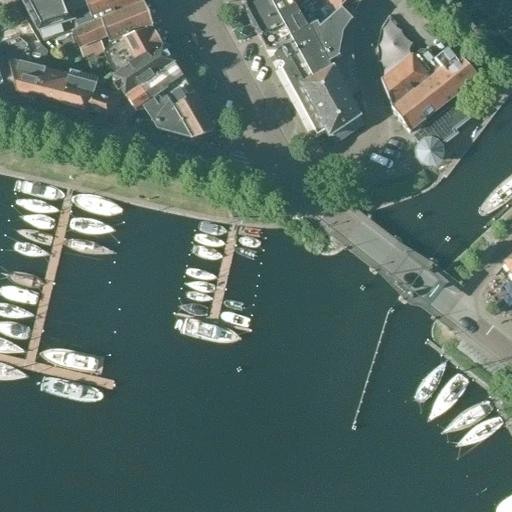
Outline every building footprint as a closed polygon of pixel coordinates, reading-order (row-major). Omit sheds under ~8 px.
[(71,33),(73,32),(78,30),(65,0),(25,0),(23,1),(44,43),(55,39),(71,33)] [(65,0),(78,30),(73,32),(93,24),(143,5),(141,0),(65,0)] [(244,0),(241,6),(266,52),(277,52),(282,50),(287,60),(282,63),(278,70),(315,140),(326,132),(329,138),(359,117),(349,98),(360,91),(354,64),(353,55),(353,34),(358,16),(357,15),(371,0),(348,0),(313,35),(292,0),(244,0)] [(292,0),(313,35),(348,0),(292,0)] [(511,7),(505,0),(469,0),(501,33),(511,22),(511,7)] [(18,3),(4,8),(9,24),(23,19),(18,3)] [(143,5),(73,32),(79,49),(84,59),(95,54),(96,57),(105,53),(106,57),(115,75),(163,46),(152,28),(143,5)] [(511,25),(503,35),(511,44),(511,25)] [(71,33),(55,39),(59,50),(75,44),(71,33)] [(6,43),(0,44),(0,47),(4,63),(9,65),(16,94),(17,93),(38,99),(44,71),(45,64),(48,53),(40,45),(38,42),(27,46),(19,39),(6,43)] [(174,65),(163,46),(115,75),(107,81),(103,84),(122,100),(126,97),(174,65)] [(420,50),(412,57),(381,82),(392,109),(442,69),(435,61),(436,60),(428,51),(420,50)] [(447,50),(436,60),(435,61),(442,69),(392,109),(391,110),(409,135),(479,80),(458,57),(454,59),(447,50)] [(184,79),(174,65),(126,97),(136,113),(184,79)] [(62,105),(68,77),(67,76),(44,71),(38,99),(62,105)] [(70,72),(69,78),(68,77),(62,105),(85,112),(96,87),(96,86),(98,80),(70,72)] [(147,128),(153,124),(172,107),(193,95),(184,79),(136,113),(129,118),(127,123),(147,128)] [(96,87),(85,112),(108,118),(118,103),(122,100),(96,87)] [(193,95),(172,107),(153,124),(157,131),(190,140),(215,131),(197,102),(193,95)] [(455,135),(452,131),(469,118),(457,102),(412,137),(421,149),(420,150),(420,152),(420,154),(420,155),(420,157),(421,158),(422,161),(425,163),(428,164),(433,163),(436,161),(439,156),(439,154),(439,153),(439,152),(439,150),(438,149),(437,148),(455,135)]
